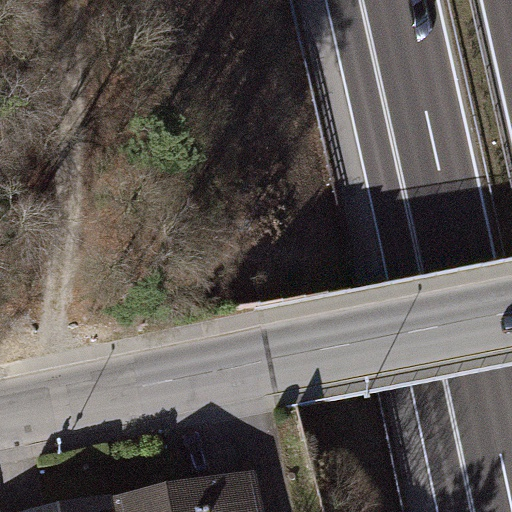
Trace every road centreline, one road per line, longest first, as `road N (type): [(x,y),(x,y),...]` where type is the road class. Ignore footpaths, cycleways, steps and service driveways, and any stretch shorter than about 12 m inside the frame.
road 1 (motorway): [(382,0),(494,511)]
road 2 (unclassified): [(511,312),(0,415)]
road 3 (track): [(57,357),(63,0)]
